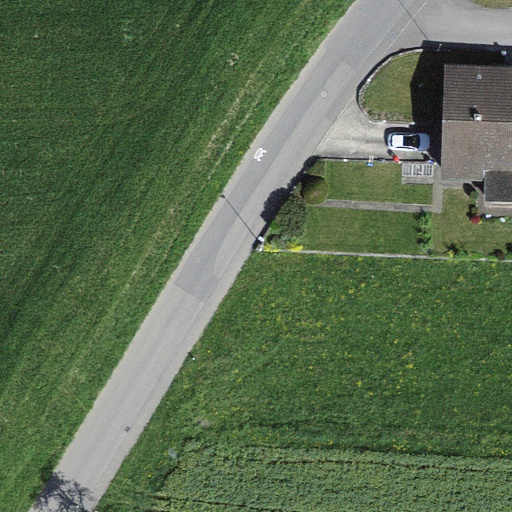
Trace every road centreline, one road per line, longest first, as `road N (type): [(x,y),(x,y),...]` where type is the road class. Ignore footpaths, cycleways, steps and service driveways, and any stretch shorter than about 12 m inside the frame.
road 1 (unclassified): [(370,23),(59,511)]
road 2 (residential): [(511,30),(370,23)]
